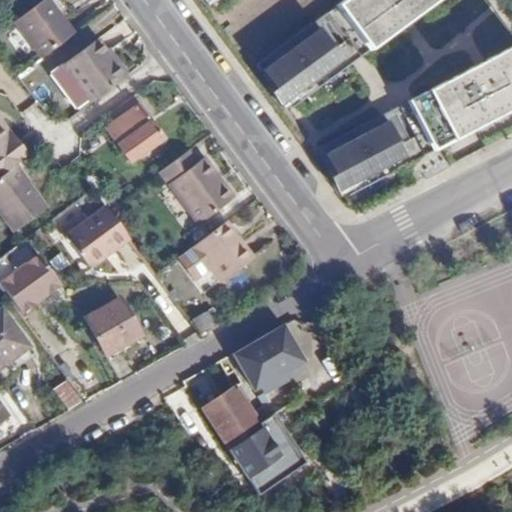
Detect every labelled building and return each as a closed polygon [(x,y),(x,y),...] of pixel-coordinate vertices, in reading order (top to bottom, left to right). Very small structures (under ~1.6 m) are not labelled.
[(45,0),(35,0),(12,18),(38,53),(68,30),(45,0)] [(330,0),(369,52),(436,0),(330,0)] [(357,63),(322,13),(254,61),(290,110),(357,63)] [(456,19),(454,15),(380,50),(396,84),(473,47),(459,17),(456,19)] [(441,156),(511,115),(511,54),(501,36),(404,91),(441,156)] [(95,39),(60,64),(86,100),(121,75),(95,39)] [(159,136),(130,94),(102,115),(107,123),(103,126),(125,159),(159,136)] [(425,156),(398,106),(331,142),(359,192),(425,156)] [(0,170),(12,162),(27,151),(0,116),(0,170)] [(185,150),(157,171),(196,224),(229,200),(199,158),(194,162),(185,150)] [(44,205),(12,162),(0,170),(0,215),(10,229),(44,205)] [(129,232),(104,198),(63,229),(84,258),(91,259),(103,252),(103,248),(108,245),(110,246),(129,232)] [(223,221),(191,244),(217,280),(249,257),(223,221)] [(0,250),(0,284),(16,308),(58,279),(35,249),(11,266),(1,250),(0,250)] [(140,333),(119,295),(85,314),(106,352),(140,333)] [(199,306),(186,315),(198,333),(212,324),(199,306)] [(0,358),(24,341),(0,308),(0,358)] [(305,368),(280,327),(234,355),(258,396),(305,368)] [(83,399),(67,377),(54,387),(70,408),(83,399)] [(260,428),(232,386),(197,410),(225,452),(260,428)] [(0,417),(9,411),(0,397),(0,417)]
